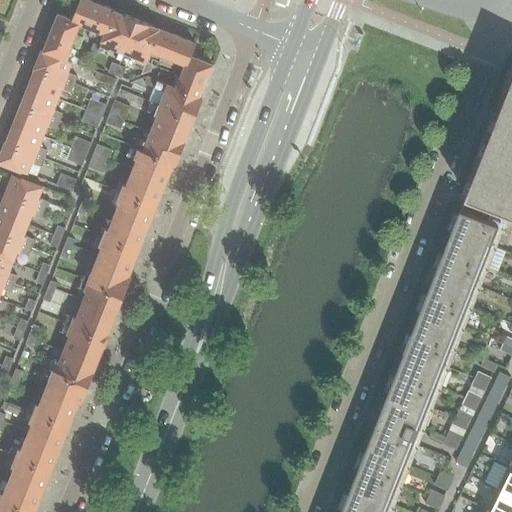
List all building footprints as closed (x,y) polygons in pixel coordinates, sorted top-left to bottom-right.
[(73,14),(71,15),(81,29),(97,36),(108,8),(86,0),(79,0),(74,15),(73,14)] [(135,19),(108,8),(97,36),(101,38),(98,45),(100,46),(109,50),(110,47),(122,52),(135,19)] [(78,37),(81,29),(71,15),(67,16),(67,18),(57,14),(47,41),(75,52),(81,38),(78,37)] [(135,19),(122,52),(135,57),(134,60),(143,63),(139,75),(147,72),(150,66),(148,65),(151,59),(155,61),(156,59),(167,32),(150,26),(135,19)] [(194,43),(167,32),(156,59),(163,62),(163,61),(178,67),(195,54),(193,51),(192,50),(194,43)] [(75,52),(47,41),(43,50),(42,49),(34,69),(35,69),(74,84),(77,76),(73,75),(75,70),(72,69),(76,58),(73,57),(75,52)] [(93,43),(89,53),(96,56),(100,46),(98,45),(93,43)] [(195,56),(195,54),(178,67),(172,81),(157,75),(155,81),(199,97),(212,65),(195,58),(195,56)] [(107,73),(115,75),(118,65),(111,62),(107,73)] [(115,75),(122,78),(126,68),(118,65),(115,75)] [(71,92),(74,84),(35,69),(27,89),(60,101),(62,95),(65,96),(67,91),(71,92)] [(94,78),(104,82),(106,76),(96,72),(94,78)] [(511,73),(465,194),(466,194),(462,202),(467,204),(467,205),(500,218),(498,224),(497,226),(511,231),(511,73)] [(116,80),(106,76),(104,82),(113,86),(116,80)] [(152,86),(154,80),(146,77),(144,83),(152,86)] [(201,98),(199,97),(155,81),(152,88),(158,90),(159,87),(165,89),(158,106),(193,119),(201,98)] [(57,107),(60,101),(27,89),(20,107),(59,122),(62,114),(58,112),(60,108),(57,107)] [(90,99),(86,110),(91,112),(93,106),(95,101),(90,99)] [(112,106),(122,110),(124,104),(114,100),(112,106)] [(93,106),(103,111),(106,105),(95,101),(93,106)] [(193,119),(158,106),(146,101),(144,106),(155,110),(153,114),(156,115),(151,128),(184,140),(193,119)] [(124,104),(122,110),(120,116),(125,118),(129,106),(124,104)] [(103,111),(93,106),(91,112),(101,116),(103,111)] [(110,112),(120,116),(122,110),(112,106),(110,112)] [(55,130),(59,122),(20,107),(13,125),(45,138),(47,132),(50,133),(52,129),(55,130)] [(91,112),(86,110),(81,121),(86,123),(88,118),(91,112)] [(101,116),(91,112),(88,118),(99,122),(101,116)] [(107,118),(118,122),(120,116),(110,112),(107,118)] [(120,129),(125,118),(120,116),(118,122),(115,127),(120,129)] [(99,122),(88,118),(86,123),(96,127),(99,122)] [(105,123),(115,127),(118,122),(107,118),(105,123)] [(43,144),(45,138),(13,125),(5,143),(4,144),(44,159),(47,151),(43,150),(45,145),(43,144)] [(175,164),(184,140),(151,128),(146,141),(143,140),(141,144),(130,140),(128,145),(173,163),(175,164)] [(70,148),(75,150),(78,144),(80,139),(75,137),(70,148)] [(80,139),(78,144),(88,148),(90,143),(80,139)] [(41,167),(44,159),(4,144),(0,154),(0,163),(30,175),(32,170),(35,171),(37,166),(41,167)] [(86,154),(88,148),(78,144),(75,150),(86,154)] [(94,150),(104,154),(107,148),(97,145),(94,150)] [(173,163),(128,145),(126,148),(136,152),(134,156),(137,157),(131,172),(164,184),(173,163)] [(66,159),(71,161),(73,156),(75,150),(70,148),(66,159)] [(107,148),(104,154),(102,160),(107,162),(112,150),(107,148)] [(86,154),(75,150),(73,156),(83,160),(86,154)] [(92,156),(102,160),(104,154),(94,150),(92,156)] [(73,156),(71,161),(81,165),(83,160),(73,156)] [(90,161),(100,165),(102,160),(92,156),(90,161)] [(100,165),(98,171),(103,173),(107,162),(102,160),(100,165)] [(88,167),(98,171),(100,165),(90,161),(88,167)] [(156,206),(164,184),(131,172),(125,186),(123,185),(121,188),(111,184),(109,188),(156,206)] [(66,176),(60,174),(56,186),(61,188),(64,182),(66,176)] [(40,198),(41,194),(39,193),(41,186),(12,175),(5,195),(45,210),(48,201),(40,198)] [(76,180),(66,176),(64,182),(74,186),(76,180)] [(74,186),(64,182),(61,188),(71,192),(74,186)] [(89,190),(80,186),(77,193),(87,197),(89,190)] [(156,206),(109,188),(107,193),(118,197),(116,201),(119,202),(113,215),(147,228),(156,206)] [(0,206),(0,214),(25,224),(29,214),(42,219),(45,210),(5,195),(0,206)] [(88,205),(81,202),(77,212),(84,215),(88,205)] [(68,220),(70,212),(61,208),(58,216),(68,220)] [(373,427),(339,511),(384,511),(497,226),(498,224),(459,209),(379,413),(384,415),(378,429),(373,427)] [(33,240),(24,236),(21,235),(25,224),(0,214),(0,235),(30,248),(33,240)] [(138,249),(147,228),(113,215),(108,229),(106,228),(104,232),(93,228),(91,232),(138,249)] [(57,225),(53,235),(60,238),(64,228),(57,225)] [(128,276),(138,249),(91,232),(89,236),(101,241),(99,245),(102,246),(94,263),(128,276)] [(0,257),(11,262),(15,251),(18,252),(28,255),(30,248),(0,235),(0,257)] [(60,238),(53,235),(49,246),(56,248),(60,238)] [(74,239),(67,237),(63,247),(70,249),(74,239)] [(70,249),(63,247),(60,257),(67,259),(70,249)] [(16,276),(7,273),(11,262),(0,257),(0,278),(13,284),(16,276)] [(42,263),(38,273),(45,275),(49,266),(42,263)] [(77,272),(75,276),(123,294),(130,277),(128,276),(94,263),(88,276),(77,272)] [(45,275),(38,273),(35,282),(42,285),(45,275)] [(114,316),(123,294),(75,276),(74,281),(85,285),(83,289),(86,291),(81,304),(114,316)] [(0,290),(1,288),(10,291),(13,284),(0,278),(0,290)] [(46,291),(54,294),(58,284),(50,281),(46,291)] [(54,294),(46,291),(43,300),(50,303),(54,294)] [(31,312),(35,302),(28,299),(23,309),(31,312)] [(114,316),(81,304),(76,317),(72,316),(71,321),(59,316),(57,320),(105,338),(114,316)] [(20,320),(17,329),(23,332),(27,323),(20,320)] [(96,360),(105,338),(57,320),(56,325),(67,329),(66,333),(69,335),(63,348),(96,360)] [(32,324),(29,334),(36,337),(39,327),(32,324)] [(19,341),(23,332),(17,329),(13,338),(19,341)] [(36,337),(29,334),(25,344),(32,347),(36,337)] [(511,339),(506,336),(500,350),(511,355),(511,339)] [(96,360),(63,348),(58,362),(55,360),(53,365),(42,360),(40,365),(88,382),(96,360)] [(5,356),(1,366),(8,369),(12,359),(5,356)] [(496,365),(483,358),(480,366),(492,372),(496,365)] [(80,402),(88,382),(40,365),(39,369),(50,373),(44,388),(78,401),(80,402)] [(0,376),(5,379),(8,369),(1,366),(0,369),(0,376)] [(15,369),(11,379),(18,382),(22,372),(15,369)] [(484,391),(490,377),(477,371),(474,379),(466,375),(463,382),(484,391)] [(455,463),(466,468),(510,377),(499,372),(455,463)] [(18,382),(11,379),(7,389),(14,392),(18,382)] [(78,401),(44,388),(38,405),(35,404),(33,407),(23,403),(21,407),(68,425),(78,401)] [(474,411),(481,397),(468,390),(461,404),(474,411)] [(2,411),(17,417),(22,406),(6,400),(2,411)] [(60,447),(68,425),(21,407),(20,412),(31,416),(29,420),(31,421),(26,434),(60,447)] [(465,430),(471,416),(458,410),(452,424),(465,430)] [(455,449),(462,436),(448,429),(442,443),(455,449)] [(431,432),(428,439),(441,445),(444,438),(431,432)] [(60,447),(26,434),(20,448),(18,447),(16,451),(5,447),(3,451),(51,469),(60,447)] [(42,492),(51,469),(3,451),(2,456),(12,460),(11,464),(13,466),(8,479),(42,492)] [(511,470),(505,468),(495,489),(511,496),(511,470)] [(446,490),(453,477),(440,470),(433,484),(446,490)] [(33,511),(42,492),(8,479),(3,493),(0,491),(0,500),(30,511),(33,511)] [(437,509),(444,496),(430,489),(424,503),(437,509)] [(511,511),(511,496),(495,489),(485,510),(490,511),(511,511)] [(30,511),(0,500),(0,511),(30,511)]
